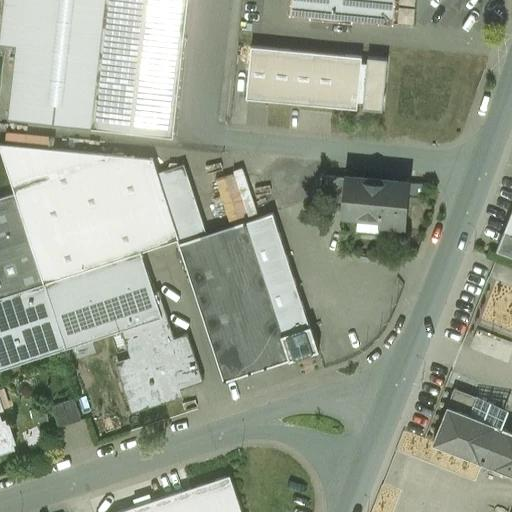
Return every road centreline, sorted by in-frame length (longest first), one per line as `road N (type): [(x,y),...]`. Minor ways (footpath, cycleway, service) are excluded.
road 1 (residential): [(511,99),(387,408)]
road 2 (residential): [(241,429),(0,510)]
road 3 (residential): [(387,408),(358,398),(318,401),(241,429)]
road 4 (residential): [(241,429),(296,440),(362,469)]
